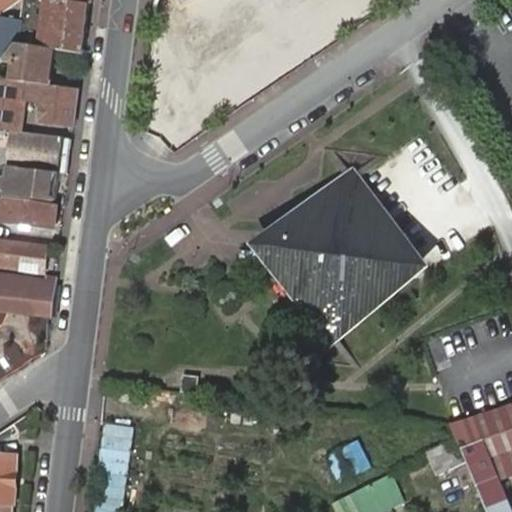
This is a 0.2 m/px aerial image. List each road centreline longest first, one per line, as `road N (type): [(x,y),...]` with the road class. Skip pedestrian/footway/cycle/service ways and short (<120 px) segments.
road 1 (residential): [(449,0),(214,159),(152,186),(106,181)]
road 2 (tertiary): [(77,382),(106,181)]
road 3 (tertiary): [(106,181),(125,0)]
road 4 (tertiary): [(77,382),(60,511)]
